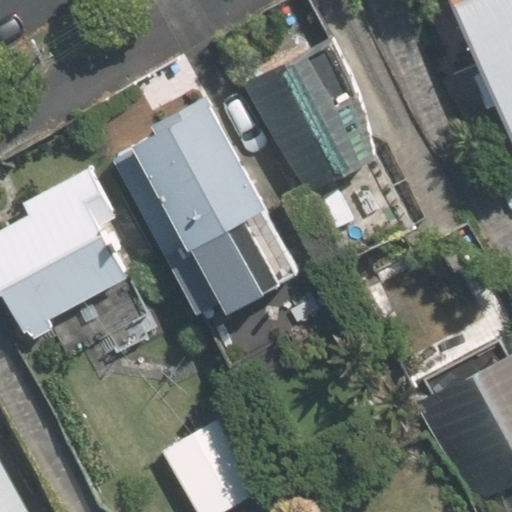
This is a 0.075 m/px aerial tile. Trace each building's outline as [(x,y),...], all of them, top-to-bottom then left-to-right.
[(511,0),(456,0),(511,127),(511,0)] [(316,29),(248,67),(314,184),(382,147),(316,29)] [(213,96),(130,142),(222,306),(305,260),(213,96)] [(76,177),(0,219),(0,262),(39,333),(134,280),(76,177)] [(504,326),(489,300),(451,321),(465,348),(504,326)] [(511,480),(511,347),(426,395),(483,497),(511,480)] [(225,423),(166,456),(197,511),(209,511),(259,484),(225,423)] [(0,511),(8,511),(0,495),(0,511)]
